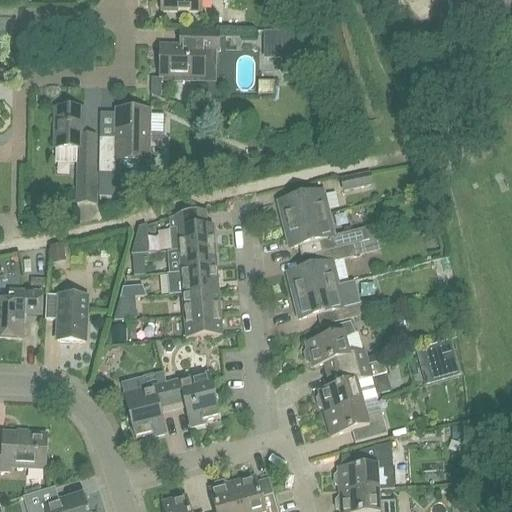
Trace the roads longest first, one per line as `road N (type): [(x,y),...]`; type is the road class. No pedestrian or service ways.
road 1 (track): [(0,247),(414,152)]
road 2 (residential): [(263,441),(242,210)]
road 3 (residential): [(20,76),(123,77),(124,18),(110,18)]
road 4 (residential): [(115,479),(94,423),(69,396),(0,384)]
road 5 (residential): [(115,479),(263,441)]
road 6 (residential): [(20,76),(21,16),(110,18)]
